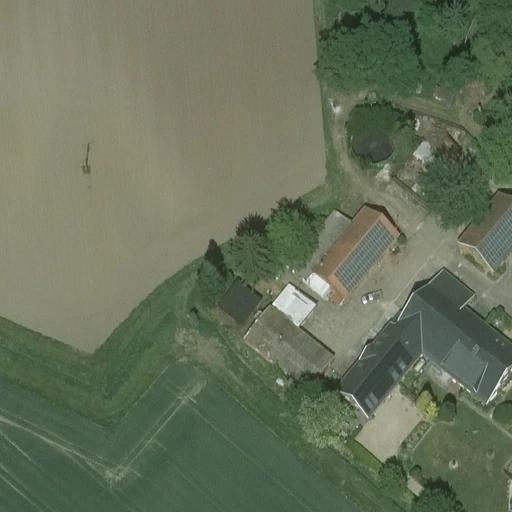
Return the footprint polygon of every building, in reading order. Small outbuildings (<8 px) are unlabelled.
[(381,126),(376,125),(372,124),(367,125),(364,126),(361,128),(358,130),(355,133),(354,135),(353,137),(352,140),(351,143),(350,147),(351,152),(353,156),(354,158),(355,160),(358,163),(360,165),(363,167),(368,169),(373,169),(378,168),(381,167),(384,166),(387,164),(390,161),(392,158),(394,154),(395,152),(395,150),(395,146),(395,142),(394,139),(393,136),(391,134),(389,132),(387,130),(384,128),(381,126)] [(511,253),(511,211),(498,201),(458,250),(492,278),(511,253)] [(365,214),(352,229),(337,216),(296,265),(300,269),(294,276),(306,286),(312,279),(344,305),(398,240),(365,214)] [(442,276),(404,324),(400,321),(391,331),(390,330),(385,337),(417,363),(422,358),(444,376),(481,330),(462,314),(473,301),(442,276)] [(288,289),(244,344),(308,396),(333,365),(296,335),(315,311),(288,289)] [(511,354),(481,330),(444,376),(486,410),(511,377),(511,354)] [(385,337),(335,397),(368,424),(417,363),(385,337)]
